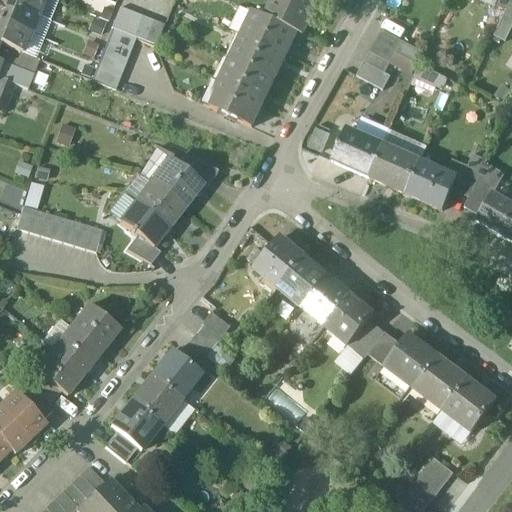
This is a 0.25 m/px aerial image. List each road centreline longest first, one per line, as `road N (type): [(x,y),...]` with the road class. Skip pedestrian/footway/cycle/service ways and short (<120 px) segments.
road 1 (residential): [(267,181),(77,435),(0,511)]
road 2 (residential): [(511,384),(298,216),(267,181)]
road 3 (residential): [(511,270),(319,191),(267,181)]
road 4 (residential): [(368,0),(267,181)]
